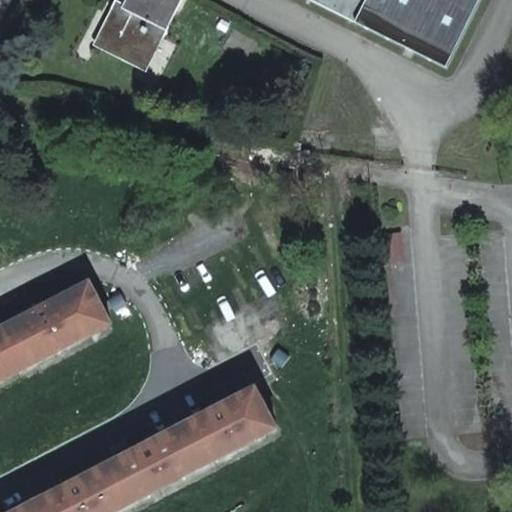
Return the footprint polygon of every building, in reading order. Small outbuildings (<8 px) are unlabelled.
[(151,43),(158,47),(182,0),(128,0),(126,6),(120,16),(118,17),(112,13),(97,44),(139,66),(151,43)] [(308,0),(356,24),(448,72),(485,0),(308,0)] [(118,17),(120,16),(126,6),(118,2),(112,13),(118,17)] [(139,66),(146,70),(158,47),(151,43),(139,66)] [(301,152),(303,143),(295,142),(294,142),(293,150),(301,152)] [(88,285),(0,330),(0,381),(109,325),(88,285)] [(254,390),(19,511),(115,511),(275,429),(254,390)]
